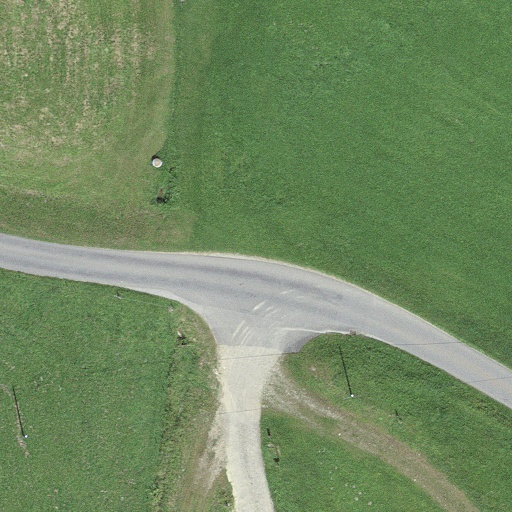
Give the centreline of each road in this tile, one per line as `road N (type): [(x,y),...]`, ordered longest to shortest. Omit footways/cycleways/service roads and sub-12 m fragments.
road 1 (unclassified): [(0,249),(327,303),(379,319),(511,388)]
road 2 (track): [(252,358),(460,511)]
road 3 (track): [(261,288),(245,417),(262,511)]
